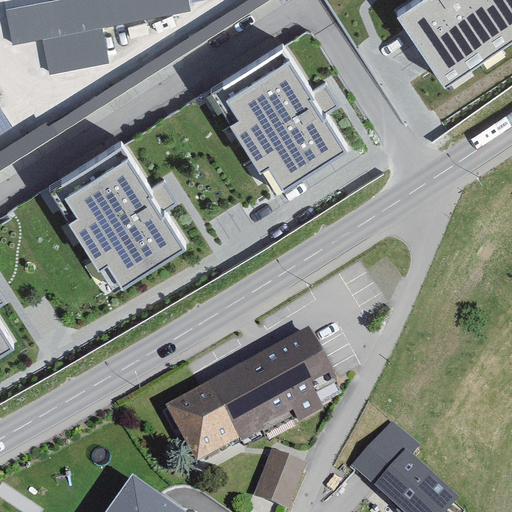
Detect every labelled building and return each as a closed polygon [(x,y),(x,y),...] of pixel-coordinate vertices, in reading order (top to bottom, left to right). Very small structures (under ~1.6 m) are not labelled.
[(49,0),(54,29),(196,7),(194,0),(49,0)] [(511,0),(399,0),(394,4),(447,76),(511,28),(511,0)] [(346,145),(286,46),(224,83),(284,182),(346,145)] [(0,95),(0,130),(16,121),(0,95)] [(184,240),(124,141),(62,178),(122,277),(184,240)] [(169,410),(199,466),(323,403),(316,391),(336,381),(313,336),(169,410)] [(391,419),(349,467),(401,511),(450,511),(461,500),(411,456),(420,445),(391,419)] [(305,468),(272,454),(255,498),(288,511),(305,468)] [(199,511),(136,459),(95,511),(199,511)]
